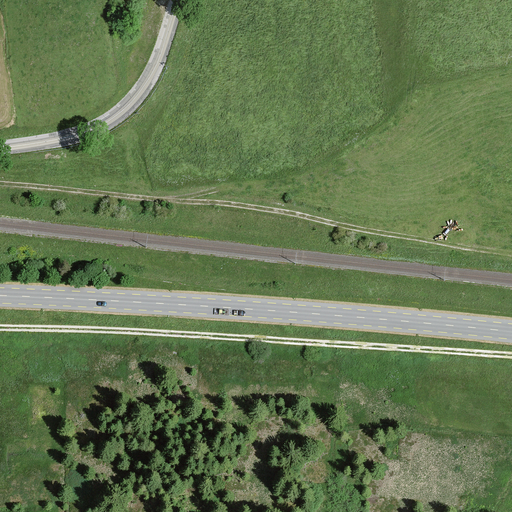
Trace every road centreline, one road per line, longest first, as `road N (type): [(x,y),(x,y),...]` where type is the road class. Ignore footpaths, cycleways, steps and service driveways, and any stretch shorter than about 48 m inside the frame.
road 1 (primary): [(511,332),(0,296)]
road 2 (track): [(0,326),(511,356)]
road 3 (tertiary): [(0,149),(79,135),(125,109),(155,67),(177,0)]
